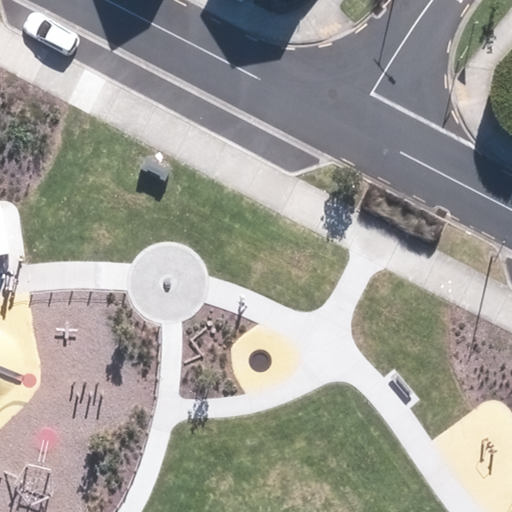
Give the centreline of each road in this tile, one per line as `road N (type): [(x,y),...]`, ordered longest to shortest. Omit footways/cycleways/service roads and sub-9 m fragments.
road 1 (residential): [(92,0),(359,138)]
road 2 (residential): [(359,138),(511,220)]
road 3 (residential): [(359,138),(390,67),(438,0)]
